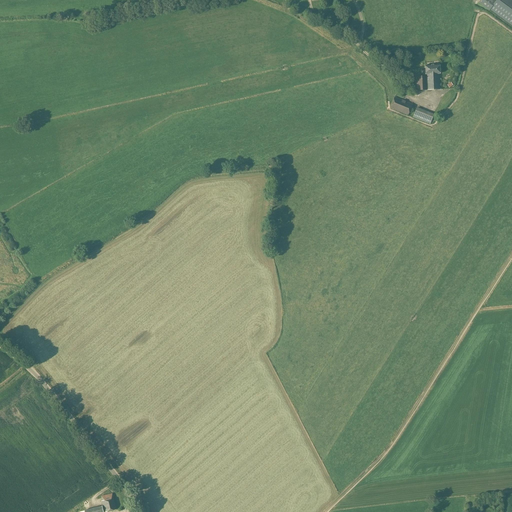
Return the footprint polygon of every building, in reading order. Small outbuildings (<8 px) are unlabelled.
[(511,26),(511,0),(496,0),(496,1),(493,0),(480,0),(478,3),(489,11),(490,10),(511,26)] [(439,73),(439,66),(426,67),(426,74),(427,74),(427,77),(416,77),(417,91),(440,90),(439,73)] [(408,116),(413,104),(395,97),(390,108),(408,116)] [(430,125),(434,114),(417,108),(413,118),(430,125)] [(107,511),(114,510),(112,499),(102,502),(103,511),(107,511)]
